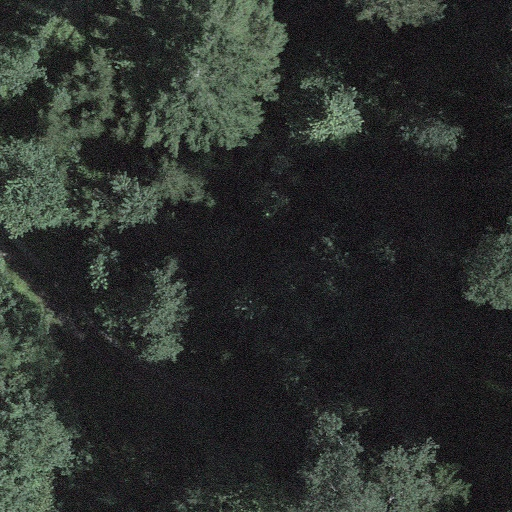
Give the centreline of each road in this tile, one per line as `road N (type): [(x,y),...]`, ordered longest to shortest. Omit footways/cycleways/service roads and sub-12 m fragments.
road 1 (track): [(0,243),(125,358),(222,400),(511,390)]
road 2 (track): [(74,311),(96,419),(120,471),(163,511)]
road 3 (track): [(0,112),(74,0)]
